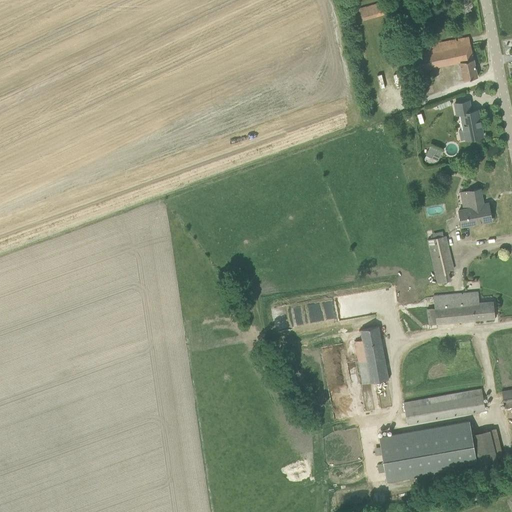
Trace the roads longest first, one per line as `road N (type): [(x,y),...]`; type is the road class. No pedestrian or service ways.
road 1 (track): [(511,328),(420,335),(402,344),(394,357),(395,412),(316,431),(243,322),(227,320),(0,387)]
road 2 (tertiary): [(511,144),(481,0)]
